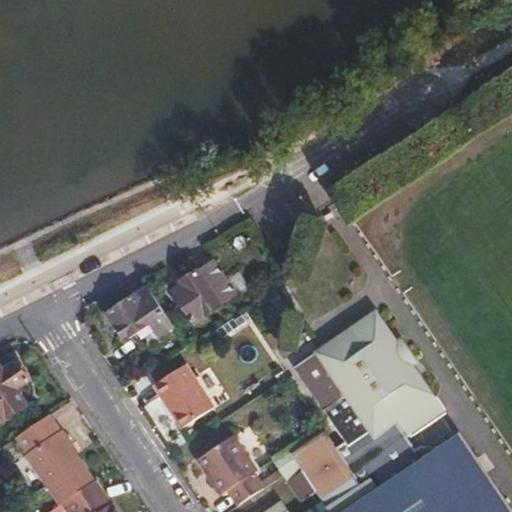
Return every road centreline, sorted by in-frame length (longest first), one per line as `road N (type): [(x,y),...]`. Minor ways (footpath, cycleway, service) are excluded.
road 1 (residential): [(42,307),(291,172)]
road 2 (residential): [(42,307),(177,511)]
